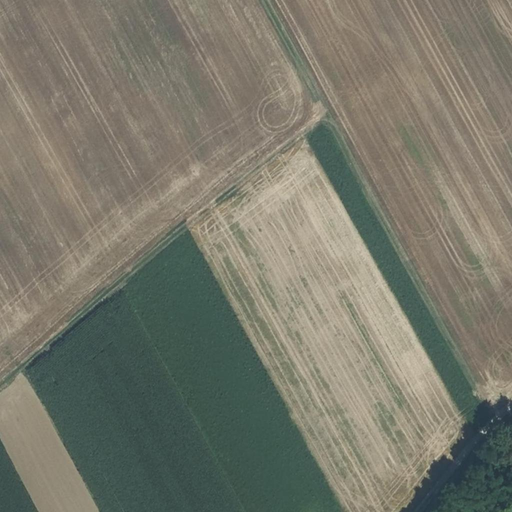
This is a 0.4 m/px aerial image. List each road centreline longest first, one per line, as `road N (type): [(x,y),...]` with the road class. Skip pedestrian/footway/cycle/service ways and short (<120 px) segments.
road 1 (track): [(0,395),(322,115),(261,0)]
road 2 (track): [(322,115),(493,423)]
road 3 (track): [(418,511),(511,406)]
